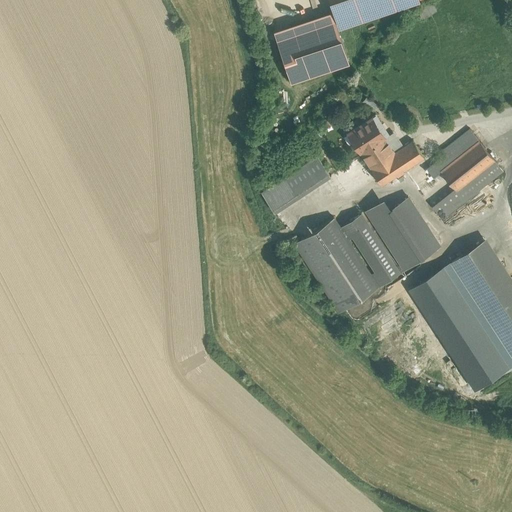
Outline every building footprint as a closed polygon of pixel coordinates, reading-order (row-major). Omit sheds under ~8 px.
[(329,0),(339,26),(418,0),(329,0)] [(331,11),(274,30),(277,39),(334,19),(331,11)] [(334,19),(277,39),(291,80),(348,61),(334,19)] [(360,153),(361,153),(384,137),(385,137),(372,117),(347,133),(360,153)] [(426,168),(435,179),(443,173),(441,170),(479,140),(470,128),(437,153),(440,157),(426,168)] [(394,152),(403,146),(394,131),(385,137),(384,137),(394,152)] [(384,137),(361,153),(366,160),(371,168),(377,178),(381,184),(424,157),(413,140),(403,146),(394,152),(384,137)] [(441,170),(443,173),(455,188),(493,158),(479,140),(441,170)] [(262,191),(275,212),(330,175),(317,155),(262,191)] [(493,158),(455,188),(465,201),(503,170),(493,158)] [(455,188),(432,205),(442,218),(465,201),(455,188)] [(408,195),(394,204),(426,253),(439,244),(408,195)] [(426,253),(394,204),(390,207),(384,198),(379,200),(417,258),(426,253)] [(379,200),(366,209),(404,267),(417,258),(379,200)] [(341,225),(346,233),(366,220),(361,212),(341,225)] [(378,284),(333,216),(294,241),(339,310),(378,284)] [(366,220),(346,233),(348,235),(351,233),(375,269),(373,273),(379,283),(399,270),(366,220)] [(511,279),(484,237),(451,259),(511,353),(511,279)]
